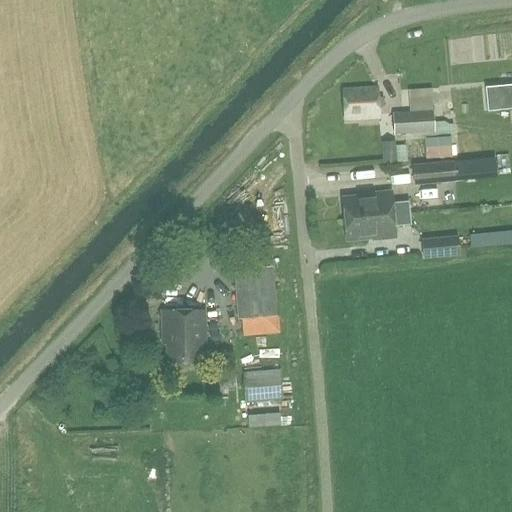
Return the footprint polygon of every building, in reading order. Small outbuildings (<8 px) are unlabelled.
[(429,102),(447,101),(446,78),(428,79),(429,102)] [(511,107),(511,84),(485,87),(487,109),(511,107)] [(344,92),(346,122),(378,120),(376,90),(344,92)] [(405,137),(405,140),(453,136),(452,123),(433,125),(432,113),(392,115),(393,137),(405,137)] [(396,163),(394,140),(380,142),(382,163),(396,163)] [(476,145),(451,146),(452,160),(476,159),(476,145)] [(452,162),(454,180),(494,176),(493,158),(452,162)] [(416,166),(417,184),(445,182),(444,164),(416,166)] [(344,222),(410,215),(409,203),(392,205),(391,194),(376,195),(376,197),(342,200),(344,222)] [(410,215),(344,222),(346,243),(380,239),(380,241),(395,240),(394,229),(411,227),(410,215)] [(457,240),(421,243),(423,259),(459,256),(457,240)] [(182,250),(168,256),(162,259),(162,263),(164,281),(187,286),(197,266),(182,250)] [(234,253),(214,256),(216,271),(236,268),(234,253)] [(272,269),(233,272),(238,322),(276,319),(272,269)] [(167,347),(167,368),(200,368),(200,347),(203,347),(203,313),(162,313),(162,347),(167,347)] [(279,373),(242,375),(245,406),(282,403),(279,373)] [(139,421),(149,421),(149,408),(138,409),(139,421)]
